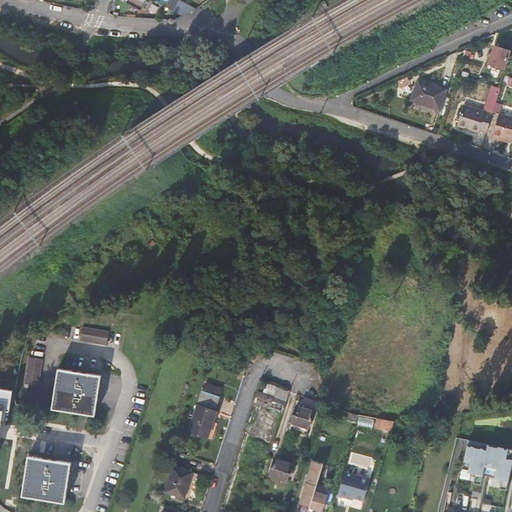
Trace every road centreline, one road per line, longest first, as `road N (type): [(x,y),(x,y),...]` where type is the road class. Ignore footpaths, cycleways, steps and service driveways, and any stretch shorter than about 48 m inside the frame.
road 1 (residential): [(334,103),(289,105),(243,52),(215,35),(97,20)]
road 2 (residential): [(208,511),(251,371),(312,391)]
road 3 (residential): [(334,103),(511,19)]
road 4 (residential): [(511,167),(334,103)]
